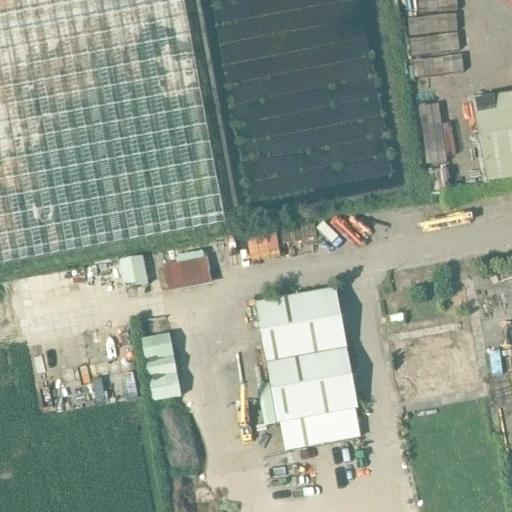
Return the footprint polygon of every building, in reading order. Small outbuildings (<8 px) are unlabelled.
[(0,0),(0,268),(225,227),(183,0),(0,0)] [(487,185),(511,180),(511,98),(472,105),(487,185)] [(206,263),(163,270),(168,298),(211,290),(206,263)] [(278,428),(281,427),(286,454),(360,441),(355,414),(357,414),(335,292),(256,306),(278,428)] [(139,381),(131,330),(105,334),(109,361),(59,369),(63,393),(139,381)] [(169,339),(141,344),(150,399),(152,409),(180,404),(169,339)]
